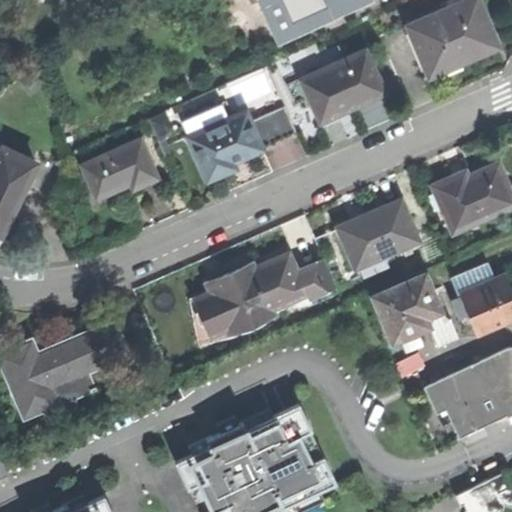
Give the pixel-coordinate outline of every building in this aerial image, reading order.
[(259,0),(263,9),(283,0),(259,0)] [(277,40),(363,0),(283,0),(263,9),(277,40)] [(406,21),(429,71),(465,55),(498,40),(479,0),(467,0),(432,16),(430,11),(406,21)] [(300,76),(319,117),(348,104),(349,106),(365,99),(386,89),(366,45),(300,76)] [(245,155),(263,147),(253,123),(251,124),(249,120),(244,109),(224,118),(217,102),(180,119),(207,178),(236,165),(234,160),(245,155)] [(253,123),(263,147),(298,131),(285,103),(249,120),(251,124),(253,123)] [(81,163),(96,196),(118,185),(130,180),(133,186),(157,175),(139,136),(81,163)] [(0,232),(2,233),(35,160),(2,145),(0,148),(0,232)] [(434,182),(455,229),(511,203),(511,186),(500,160),(470,173),(458,179),(455,173),(434,182)] [(338,222),(355,261),(419,233),(401,192),(375,203),(363,208),(365,211),(338,222)] [(195,297),(212,334),(229,327),(231,332),(276,311),(274,307),(309,291),(290,250),(243,271),(240,266),(223,274),(207,281),(211,290),(195,297)] [(454,275),(461,292),(494,278),(487,262),(454,275)] [(382,312),(393,338),(416,328),(444,317),(425,272),(374,293),(382,312)] [(469,311),(477,330),(511,316),(511,288),(506,274),(494,278),(461,292),(462,294),(453,298),(459,315),(469,311)] [(377,315),(382,312),(374,293),(369,296),(377,315)] [(0,348),(0,365),(22,419),(97,387),(96,383),(92,385),(84,366),(129,347),(116,315),(72,334),(73,337),(57,344),(39,351),(32,335),(0,348)] [(430,328),(436,342),(456,333),(450,319),(430,328)] [(511,346),(452,374),(462,397),(474,392),(489,423),(507,415),(511,412),(511,346)] [(448,406),(462,436),(489,423),(474,392),(462,397),(452,374),(428,386),(439,410),(448,406)] [(173,460),(197,511),(264,511),(263,509),(277,503),(280,509),(293,503),(297,511),(323,499),(319,490),(335,482),(298,404),(272,417),(268,409),(238,423),(234,414),(215,423),(218,430),(213,433),(187,445),(190,452),(173,460)] [(0,447),(0,475),(11,471),(1,447),(0,447)] [(467,511),(499,511),(504,510),(507,502),(511,503),(511,482),(511,483),(505,469),(458,492),(467,511)] [(108,511),(102,496),(86,504),(82,496),(58,507),(53,509),(48,500),(29,509),(30,511),(108,511)]
